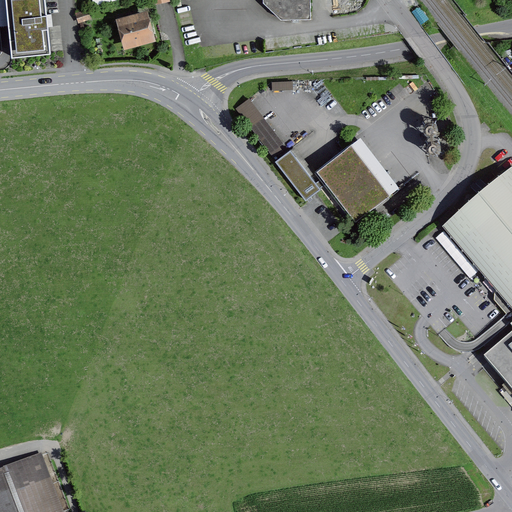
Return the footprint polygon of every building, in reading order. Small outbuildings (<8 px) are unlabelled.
[(45,0),(4,0),(11,57),(52,52),(45,0)] [(263,0),(263,3),(279,19),(311,19),(310,0),(263,0)] [(76,14),(79,23),(91,19),(88,10),(76,14)] [(147,10),(117,19),(125,49),(156,40),(147,10)] [(293,81),(273,81),(273,89),(293,89),(293,81)] [(283,143),(249,97),(235,108),(272,157),(282,150),(279,146),(283,143)] [(363,136),(311,171),(323,188),(328,183),(354,220),(400,189),(363,136)] [(291,148),(276,160),(306,199),(321,186),(291,148)] [(511,169),(443,227),(497,291),(495,293),(496,294),(496,303),(497,304),(504,299),(511,308),(511,325),(510,327),(511,328),(511,333),(484,358),(511,390),(511,169)] [(63,511),(41,454),(0,469),(0,511),(63,511)]
